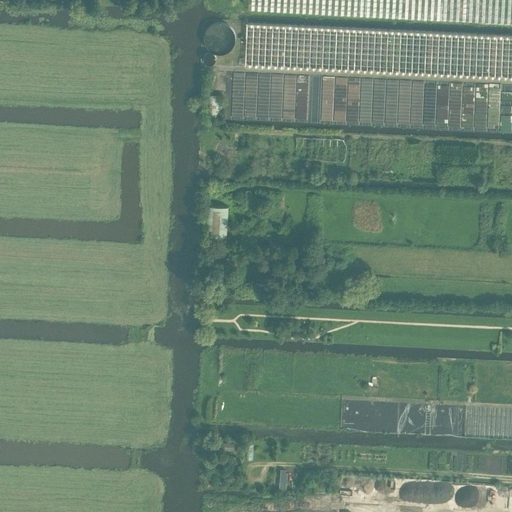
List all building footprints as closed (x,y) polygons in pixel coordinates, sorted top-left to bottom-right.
[(511,0),(248,0),(248,9),(321,13),(511,22),(511,0)] [(473,75),(476,33),(248,21),(246,64),(473,75)] [(511,34),(476,33),(473,75),(511,76),(511,34)] [(208,95),(208,115),(220,115),(220,95),(208,95)] [(206,205),(205,235),(227,236),(228,206),(206,205)] [(281,469),(279,489),(287,490),(288,472),(286,472),(286,469),(281,469)]
